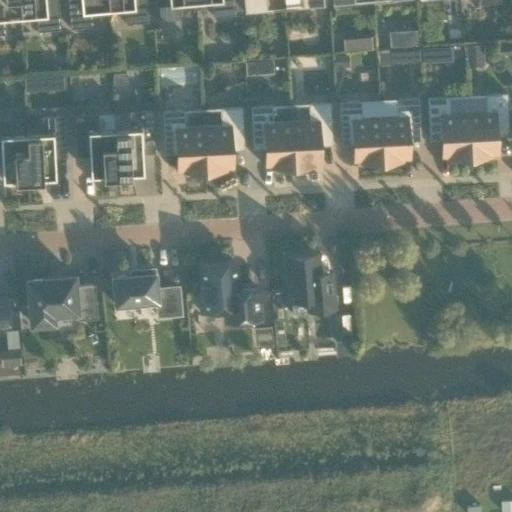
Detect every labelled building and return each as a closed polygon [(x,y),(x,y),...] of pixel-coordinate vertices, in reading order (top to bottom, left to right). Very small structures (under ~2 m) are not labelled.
[(4,17),(20,16),(18,0),(0,0),(0,33),(5,33),(4,17)] [(18,0),(20,16),(36,14),(37,30),(60,28),(57,0),(18,0)] [(91,9),(107,8),(106,0),(67,0),(70,28),(93,26),(91,9)] [(106,0),(107,8),(123,7),(125,23),(148,21),(146,0),(106,0)] [(179,2),(195,1),(195,0),(156,0),(158,20),(181,18),(179,2)] [(195,0),(195,1),(202,0),(211,0),(213,15),(236,13),(234,0),(195,0)] [(243,0),(244,12),(266,10),(265,0),(243,0)] [(342,32),(343,49),(371,47),(370,30),(342,32)] [(407,47),(407,59),(420,58),(420,46),(407,47)] [(437,47),(423,47),(423,60),(437,60),(437,47)] [(484,61),(483,47),(466,48),(467,61),(484,61)] [(332,55),(333,67),(348,67),(348,54),(332,55)] [(247,61),(248,73),(262,72),(261,60),(247,61)] [(196,67),(160,68),(161,85),(197,83),(196,67)] [(126,71),(113,72),(113,83),(126,82),(126,71)] [(70,74),(70,83),(78,83),(78,73),(70,74)] [(66,89),(65,75),(51,75),(52,89),(66,89)] [(467,111),(469,155),(490,154),(490,156),(492,156),(492,154),(498,154),(498,152),(496,152),(495,125),(508,125),(506,92),(484,93),(485,110),(467,111)] [(469,155),(467,111),(449,112),(449,95),(427,96),(428,128),(441,128),(442,155),(441,155),(441,156),(447,156),(447,158),(449,158),(449,156),(469,155)] [(379,115),(381,159),(402,158),(402,160),(403,160),(403,158),(410,158),(410,157),(408,157),(406,130),(419,129),(418,96),(396,98),(397,114),(379,115)] [(381,159),(379,115),(361,116),(360,99),(338,101),(340,133),(353,132),(354,160),(352,160),(352,161),(359,161),(359,163),(361,163),(360,161),(381,159)] [(290,120),(293,164),(314,163),(314,165),(315,165),(315,163),(322,163),(322,161),(320,161),(318,134),(331,134),(329,101),(307,102),(308,119),(290,120)] [(293,164),(290,120),(273,121),(272,104),(250,105),(251,138),(264,137),(266,164),(264,164),(264,166),(271,165),(271,167),(272,167),(272,165),(293,164)] [(202,124),(204,169),(225,167),(226,170),(227,170),(227,167),(233,167),(233,166),(231,166),(230,139),(243,138),(241,106),(219,107),(220,123),(202,124)] [(204,169),(202,124),(184,125),(183,109),(161,110),(163,142),(176,142),(178,169),(176,169),(176,170),(182,170),(183,172),(184,172),(184,170),(204,169)] [(114,128),(116,173),(143,172),(142,143),(154,143),(152,110),(129,111),(130,127),(114,128)] [(116,173),(114,128),(98,129),(97,113),(74,114),(76,147),(88,146),(90,175),(116,173)] [(26,133),(29,178),(55,177),(53,148),(66,147),(64,114),(41,116),(42,132),(26,133)] [(29,178),(26,133),(10,134),(9,117),(0,117),(0,150),(0,151),(2,179),(15,179),(29,178)] [(316,253),(286,256),(290,300),(311,298),(312,310),(335,308),(332,271),(318,272),(316,253)] [(257,286),(237,288),(234,260),(200,263),(202,291),(199,291),(200,311),(225,309),(226,321),(260,318),(257,286)] [(180,284),(158,286),(156,269),(110,273),(113,306),(138,304),(138,307),(155,305),(156,317),(183,315),(180,284)] [(75,285),(74,275),(27,279),(31,323),(53,321),(52,313),(76,311),(76,319),(97,317),(94,283),(75,285)] [(350,337),(348,313),(332,314),(334,338),(350,337)] [(254,348),(272,346),(270,325),(252,327),(254,348)] [(17,329),(5,330),(7,348),(19,347),(17,329)] [(0,349),(1,366),(20,364),(19,348),(0,349)]
